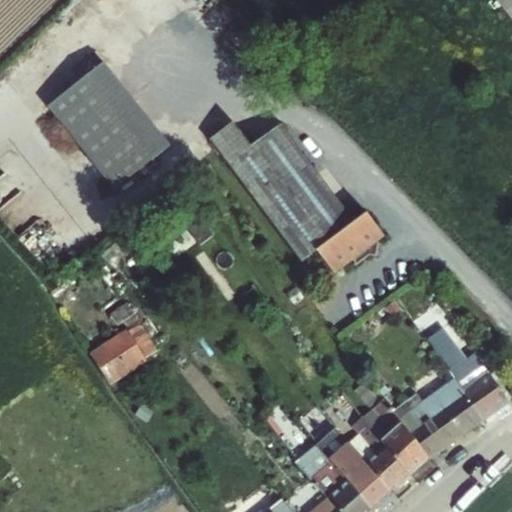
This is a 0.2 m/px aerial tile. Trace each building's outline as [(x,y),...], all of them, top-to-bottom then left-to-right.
[(511,0),(497,0),(511,17),(511,0)] [(122,54),(58,96),(119,189),(183,147),(122,54)] [(232,120),(208,138),(218,152),(300,261),(316,249),(334,272),(351,259),(355,264),(367,254),(375,254),(376,239),(382,235),(365,212),(353,221),(279,122),(250,144),(232,120)] [(154,350),(123,302),(108,311),(115,322),(121,318),(126,328),(90,352),(109,382),(143,360),(142,358),(154,350)] [(437,333),(426,341),(439,359),(450,351),(437,333)] [(450,351),(439,359),(447,371),(459,362),(450,351)] [(482,419),(507,400),(473,352),(459,362),(447,371),(452,377),(482,419)] [(429,458),(393,410),(369,377),(357,386),(373,407),(393,432),(383,438),(411,475),(429,458)] [(482,419),(452,377),(431,392),(462,434),(482,419)] [(462,434),(431,392),(420,401),(415,394),(393,410),(429,458),(462,434)] [(371,422),(383,438),(393,432),(373,407),(365,414),(371,422)] [(392,492),(411,475),(383,438),(371,422),(360,431),(377,453),(367,460),(392,492)] [(340,511),(371,511),(374,510),(334,459),(321,443),(313,449),(293,423),(279,434),(330,498),(340,511)] [(354,443),(367,460),(377,453),(360,431),(350,438),(354,443)] [(392,492),(367,460),(354,443),(334,459),(374,510),(392,492)] [(266,511),(296,511),(289,503),(284,497),(266,511)] [(340,511),(330,498),(314,511),(340,511)]
